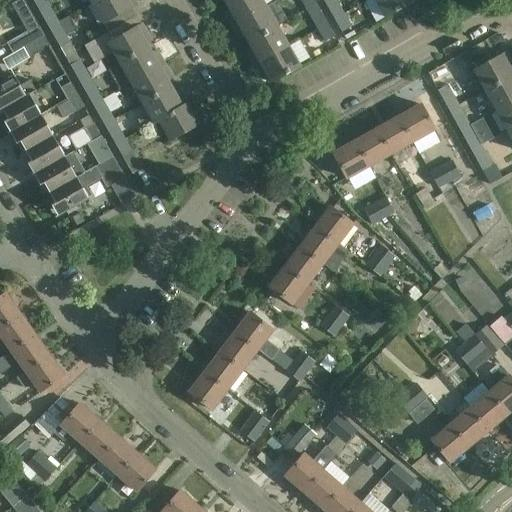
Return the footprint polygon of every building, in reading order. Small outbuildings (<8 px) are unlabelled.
[(96,0),(91,3),(103,23),(137,4),(134,0),(96,0)] [(261,0),(231,0),(225,3),(229,9),(224,12),(232,26),(266,6),(261,0)] [(374,0),(385,18),(414,1),(413,0),(374,0)] [(344,14),(337,1),(327,7),(334,20),(344,14)] [(54,15),(46,3),(37,8),(44,21),(54,15)] [(266,6),(232,26),(240,39),(245,36),(248,43),(277,26),(266,6)] [(317,30),(327,24),(320,11),(309,17),(317,30)] [(352,26),(344,14),(334,20),(342,32),(352,26)] [(351,48),(376,34),(368,19),(342,33),(351,48)] [(113,53),(120,64),(149,47),(145,41),(150,38),(142,24),(127,32),(122,24),(84,46),(94,64),(113,53)] [(335,36),(327,24),(317,30),(324,43),(335,36)] [(6,43),(12,54),(23,48),(44,35),(38,25),(6,43)] [(255,65),(289,46),(277,26),(248,43),(252,49),(247,52),(255,65)] [(69,43),(62,30),(53,35),(60,48),(69,43)] [(44,35),(23,48),(29,58),(50,46),(44,35)] [(289,46),(255,65),(263,79),(268,76),(272,83),(300,66),(289,46)] [(152,53),(149,47),(120,64),(108,70),(119,90),(131,84),(165,64),(157,50),(152,53)] [(473,70),(484,91),(511,75),(511,71),(510,69),(511,67),(511,59),(507,51),(473,70)] [(87,73),(79,60),(70,66),(77,79),(87,73)] [(173,78),(165,64),(131,84),(142,104),(171,87),(168,81),(173,78)] [(29,94),(29,95),(36,91),(30,80),(19,86),(13,75),(0,82),(0,111),(3,110),(2,110),(29,94)] [(495,111),(511,101),(511,75),(484,91),(495,111)] [(61,88),(68,100),(78,94),(71,82),(61,88)] [(438,90),(449,110),(459,105),(467,101),(464,97),(456,101),(447,85),(438,90)] [(85,93),(92,106),(102,100),(95,87),(85,93)] [(142,104),(148,114),(138,120),(143,130),(158,121),(187,104),(179,90),(175,93),(171,87),(142,104)] [(41,115),(29,95),(29,94),(2,110),(3,110),(8,119),(4,122),(10,133),(41,115)] [(78,94),(68,100),(56,107),(63,119),(85,107),(78,94)] [(109,113),(102,100),(92,106),(100,118),(109,113)] [(511,101),(495,111),(506,131),(511,127),(511,101)] [(191,110),(187,104),(158,121),(170,141),(204,122),(196,107),(191,110)] [(421,104),(399,117),(412,141),(435,129),(421,104)] [(469,125),(459,105),(449,110),(460,130),(469,125)] [(21,142),(26,151),(53,136),(41,115),(10,133),(17,144),(21,142)] [(402,147),(412,141),(399,117),(377,129),(390,153),(397,165),(409,158),(402,147)] [(92,142),(101,136),(94,124),(85,129),(92,142)] [(480,145),(469,125),(460,130),(471,150),(480,145)] [(115,146),(125,140),(117,128),(108,133),(115,146)] [(368,166),(390,153),(377,129),(355,141),(368,166)] [(65,157),(53,136),(26,151),(32,161),(28,163),(34,174),(45,168),(65,157)] [(108,149),(101,136),(92,142),(99,154),(108,149)] [(115,146),(123,159),(132,153),(125,140),(115,146)] [(368,166),(355,141),(333,153),(346,178),(368,166)] [(492,166),(480,145),(471,150),(482,171),(492,166)] [(45,168),(34,174),(41,185),(44,183),(50,193),(77,178),(65,157),(45,168)] [(95,167),(102,179),(107,188),(125,178),(113,157),(95,167)] [(451,160),(440,166),(450,182),(460,176),(451,160)] [(450,182),(440,166),(429,172),(439,188),(450,182)] [(77,178),(50,193),(55,203),(51,205),(58,216),(91,197),(86,188),(102,179),(95,167),(77,178)] [(473,209),(488,201),(484,191),(468,200),(473,209)] [(386,196),(374,202),(383,218),(395,212),(386,196)] [(383,218),(374,202),(363,209),(372,225),(383,218)] [(316,228),(338,244),(353,224),(331,207),(316,228)] [(301,247),(322,264),(338,244),(316,228),(301,247)] [(380,245),(372,256),(387,268),(395,257),(380,245)] [(285,267),(307,284),(322,264),(301,247),(285,267)] [(378,279),(387,268),(372,256),(363,267),(378,279)] [(307,284),(285,267),(270,288),(292,304),(307,284)] [(0,298),(0,328),(20,315),(6,294),(0,298)] [(334,306),(327,316),(342,327),(349,317),(334,306)] [(511,329),(511,311),(503,319),(511,329)] [(257,349),(257,350),(272,361),(280,350),(265,339),(272,329),(250,313),(235,333),(257,349)] [(34,335),(20,315),(0,328),(0,333),(12,351),(34,335)] [(342,327),(327,316),(319,326),(335,337),(342,327)] [(503,345),(511,336),(511,334),(499,320),(488,329),(503,345)] [(503,345),(488,329),(485,325),(474,334),(465,324),(455,332),(465,342),(477,357),(486,349),(492,355),(503,345)] [(242,369),(257,350),(257,349),(235,333),(220,352),(242,369)] [(34,335),(12,351),(3,357),(10,367),(18,361),(26,371),(48,356),(34,335)] [(468,366),(477,357),(465,342),(455,351),(468,366)] [(292,361),(307,372),(315,362),(299,351),(292,361)] [(204,373),(227,390),(242,369),(220,352),(204,373)] [(48,356),(26,371),(17,378),(24,389),(33,382),(40,392),(63,377),(48,356)] [(300,382),(307,372),(292,361),(285,371),(300,382)] [(433,394),(448,383),(431,361),(417,372),(433,394)] [(489,392),(507,414),(511,409),(511,380),(501,367),(491,375),(499,384),(489,392)] [(212,409),(227,390),(204,373),(190,392),(212,409)] [(417,383),(407,391),(418,406),(428,398),(417,383)] [(409,413),(418,406),(407,391),(397,399),(409,413)] [(470,408),(488,430),(507,414),(489,392),(470,408)] [(0,405),(0,420),(12,412),(4,402),(0,405)] [(82,443),(101,422),(80,404),(54,434),(62,443),(72,434),(82,443)] [(450,424),(469,446),(488,430),(470,408),(450,424)] [(255,410),(247,421),(262,432),(269,421),(255,410)] [(20,414),(0,430),(0,447),(2,449),(30,426),(20,414)] [(326,428),(336,436),(348,422),(338,414),(326,428)] [(262,432),(247,421),(238,431),(254,442),(262,432)] [(118,437),(101,422),(82,443),(100,458),(118,437)] [(336,436),(345,444),(346,444),(358,430),(348,422),(336,436)] [(304,424),(283,448),(295,459),(316,434),(304,424)] [(469,446),(450,424),(431,440),(449,462),(469,446)] [(326,446),(312,462),(303,454),(285,475),(304,492),(322,471),(345,444),(336,436),(327,447),(326,446)] [(137,454),(118,437),(100,458),(119,475),(137,454)] [(38,451),(26,465),(35,473),(48,459),(38,451)] [(157,471),(137,454),(119,475),(138,492),(157,471)] [(57,467),(48,459),(35,473),(44,481),(57,467)] [(383,477),(393,485),(404,471),(395,463),(383,477)] [(341,487),(322,471),(304,492),(323,508),(341,487)] [(422,486),(404,471),(393,485),(410,500),(422,486)] [(341,487),(323,508),(327,511),(352,511),(360,503),(341,487)] [(196,511),(200,508),(180,491),(162,511),(196,511)] [(102,511),(105,509),(95,500),(85,511),(102,511)] [(370,511),(360,503),(352,511),(370,511)]
